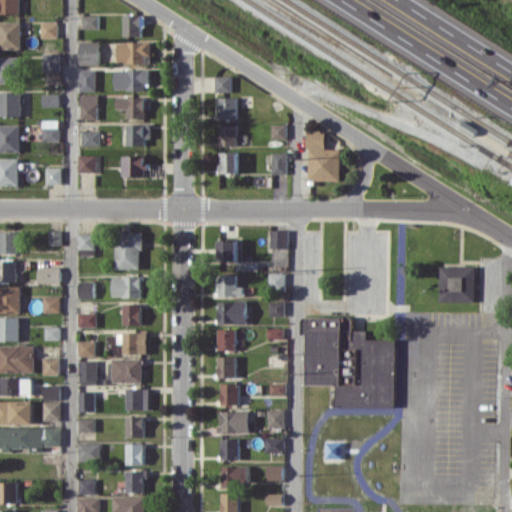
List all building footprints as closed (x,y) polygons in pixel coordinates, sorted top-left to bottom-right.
[(17,0),(0,0),(0,13),(17,13),(17,0)] [(138,14),(121,14),(121,36),(138,36),(138,14)] [(95,15),(79,15),(80,28),(95,28),(95,15)] [(0,48),(19,48),(18,21),(0,21),(0,48)] [(55,37),(55,22),(38,22),(38,37),(55,37)] [(77,64),(96,64),(96,41),(77,41),(77,64)] [(115,62),(141,63),(142,55),(148,56),(149,42),(115,41),(115,62)] [(57,53),(40,52),(40,71),(57,71),(57,53)] [(0,56),(0,82),(18,82),(17,56),(0,56)] [(93,90),(93,69),(77,68),(77,90),(93,90)] [(146,69),(113,69),(113,89),(146,89),(146,69)] [(228,76),(212,76),(212,91),(228,91),(228,76)] [(0,115),(19,115),(18,91),(0,91),(0,115)] [(40,93),(40,106),(57,106),(56,93),(40,93)] [(143,96),(114,97),(115,108),(125,108),(125,118),(143,117),(143,96)] [(234,96),(216,97),(217,118),(235,118),(234,96)] [(95,118),(95,102),(79,103),(79,118),(95,118)] [(40,141),(57,141),(57,120),(40,120),(40,141)] [(125,124),(125,145),(147,145),(147,123),(125,124)] [(269,138),(284,138),(284,124),(269,123),(269,138)] [(18,124),(0,124),(0,151),(18,151),(18,124)] [(235,145),(235,124),(216,124),(216,145),(235,145)] [(337,180),(338,149),(322,148),(323,129),(306,129),(305,179),(337,180)] [(97,130),(80,130),(80,145),(97,145),(97,130)] [(235,151),(217,151),(218,173),(235,172),(235,151)] [(284,173),(284,152),(269,152),(270,173),(284,173)] [(76,172),(94,172),(94,155),(77,154),(76,172)] [(123,155),(123,175),(143,176),(144,155),(123,155)] [(0,184),(17,185),(17,158),(0,157),(0,184)] [(60,183),(59,167),(44,167),(44,184),(60,183)] [(286,230),(269,229),(268,247),(286,248),(286,230)] [(60,230),(48,230),(48,244),(60,244),(60,230)] [(18,231),(0,231),(0,252),(18,252),(18,231)] [(141,232),(115,231),(114,268),(140,269),(141,232)] [(94,249),(94,233),(78,233),(78,249),(94,249)] [(235,239),(215,239),(215,260),(236,260),(235,239)] [(0,260),(0,281),(15,281),(15,260),(0,260)] [(257,262),(235,262),(235,270),(257,270),(257,262)] [(59,267),(37,266),(37,282),(59,283),(59,267)] [(473,266),(438,266),(437,301),(473,302),(473,266)] [(284,273),(268,272),(267,286),(284,287),(284,273)] [(235,286),(236,274),(218,274),(218,295),(242,296),(243,286),(235,286)] [(141,276),(112,276),(112,297),(141,296),(141,276)] [(78,297),(94,298),(94,281),(79,281),(78,297)] [(0,312),(21,312),(20,285),(0,285),(0,312)] [(60,296),(42,296),(42,311),(59,311),(60,296)] [(218,301),(218,323),(246,323),(246,300),(218,301)] [(269,315),(284,315),(284,301),(269,301),(269,315)] [(141,324),(141,303),(123,303),(123,324),(141,324)] [(96,312),(78,312),(78,326),(96,326),(96,312)] [(19,316),(0,316),(0,340),(20,340),(19,316)] [(395,339),(366,339),(367,329),(352,329),(352,316),(303,316),(303,334),(308,334),(308,384),(336,384),(336,406),(395,407),(395,339)] [(59,326),(45,326),(45,339),(59,339),(59,326)] [(236,328),(218,328),(219,350),(236,349),(236,341),(242,341),(242,332),(236,332),(236,328)] [(283,337),(282,328),(267,328),(267,338),(283,337)] [(124,353),(147,353),(147,332),(117,332),(117,343),(124,343),(124,353)] [(79,356),(96,355),(95,340),(79,340),(79,356)] [(0,371),(35,371),(34,344),(0,345),(0,371)] [(218,377),(236,377),(237,356),(219,355),(218,377)] [(43,374),(60,374),(60,356),(43,357),(43,374)] [(142,358),(113,358),(113,382),(142,381),(142,358)] [(97,359),(79,360),(80,384),(98,383),(97,359)] [(0,395),(32,396),(33,376),(0,376),(0,395)] [(286,383),(270,382),(270,394),(286,394),(286,383)] [(222,383),(222,404),(240,404),(240,383),(222,383)] [(61,384),(44,384),(44,399),(61,399),(61,384)] [(127,409),(149,409),(150,388),(128,388),(127,409)] [(95,411),(95,391),(79,390),(79,411),(95,411)] [(35,400),(0,400),(0,423),(35,423),(35,400)] [(62,401),(44,400),(44,420),(62,420),(62,401)] [(251,432),(251,409),(221,410),(221,432),(251,432)] [(286,427),(285,409),(268,409),(268,427),(286,427)] [(145,437),(145,416),(127,416),(127,437),(145,437)] [(96,418),(79,417),(79,431),(95,431),(96,418)] [(46,452),(46,445),(62,445),(63,428),(0,426),(0,448),(13,449),(13,448),(29,448),(29,452),(46,452)] [(285,451),(285,437),(266,438),(267,452),(285,451)] [(223,459),(241,459),(240,445),(249,445),(249,438),(222,438),(223,459)] [(101,443),(79,443),(79,460),(102,459),(101,443)] [(127,464),(145,464),(145,443),(127,443),(127,464)] [(284,480),(284,465),(269,464),(268,479),(284,480)] [(250,465),(223,465),(223,485),(250,485),(250,465)] [(128,492),(146,491),(145,478),(149,478),(149,470),(127,470),(128,492)] [(96,493),(96,478),(79,479),(80,493),(96,493)] [(18,481),(1,481),(1,502),(18,502),(18,481)] [(240,511),(240,493),(223,493),(223,511),(240,511)] [(284,493),(268,493),(267,505),(284,505),(284,493)] [(146,511),(146,496),(115,496),(115,511),(146,511)] [(100,497),(79,498),(79,511),(94,511),(95,511),(101,511),(100,497)]
